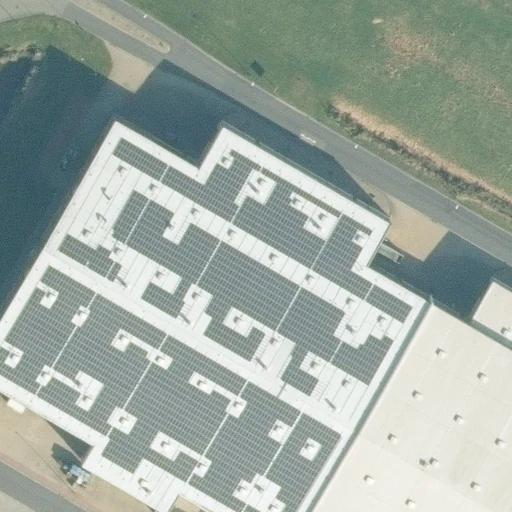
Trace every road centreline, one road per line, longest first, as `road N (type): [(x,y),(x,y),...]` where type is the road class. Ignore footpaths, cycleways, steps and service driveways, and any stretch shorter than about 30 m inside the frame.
road 1 (residential): [(511,247),(237,87)]
road 2 (residential): [(43,0),(165,63),(237,87)]
road 3 (residential): [(237,87),(104,0)]
